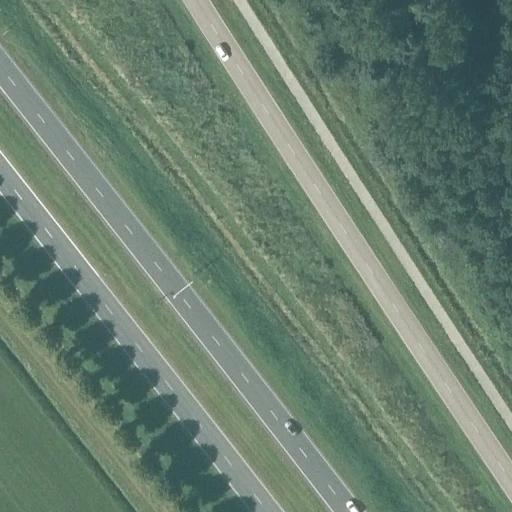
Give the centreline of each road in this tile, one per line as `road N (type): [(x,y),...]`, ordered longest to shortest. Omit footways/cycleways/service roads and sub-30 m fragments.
road 1 (secondary): [(511,484),(194,0)]
road 2 (trunk): [(346,511),(0,66)]
road 3 (trunk): [(0,174),(267,511)]
